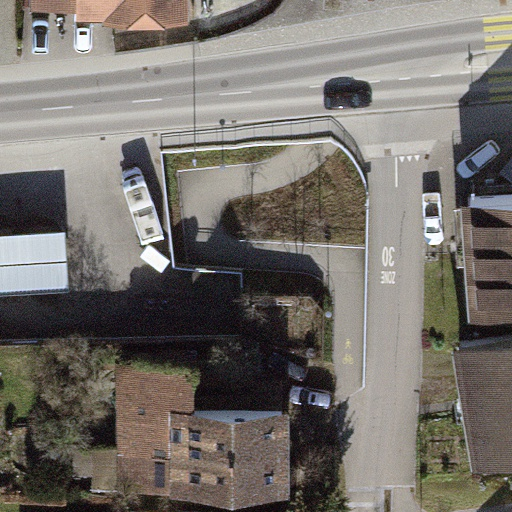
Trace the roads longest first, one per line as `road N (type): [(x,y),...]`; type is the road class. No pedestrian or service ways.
road 1 (residential): [(370,511),(372,472),(392,429),(399,79)]
road 2 (primary): [(0,113),(399,79)]
